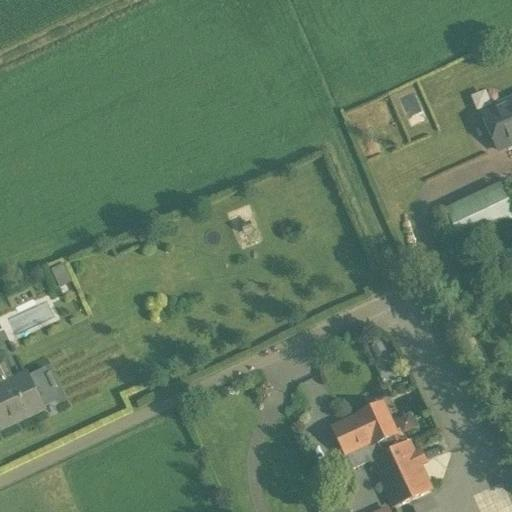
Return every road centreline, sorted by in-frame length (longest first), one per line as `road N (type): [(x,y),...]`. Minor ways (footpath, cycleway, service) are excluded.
road 1 (unclassified): [(0,484),(511,244)]
road 2 (track): [(288,0),(413,290)]
road 3 (unknown): [(413,290),(468,448),(454,511)]
